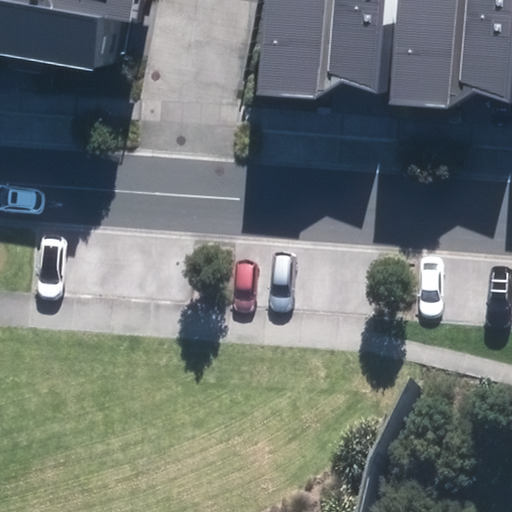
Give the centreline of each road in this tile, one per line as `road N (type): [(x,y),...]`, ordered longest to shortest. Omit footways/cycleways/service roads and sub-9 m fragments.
road 1 (residential): [(167,200),(511,230)]
road 2 (residential): [(206,0),(167,200)]
road 3 (residential): [(0,183),(167,200)]
